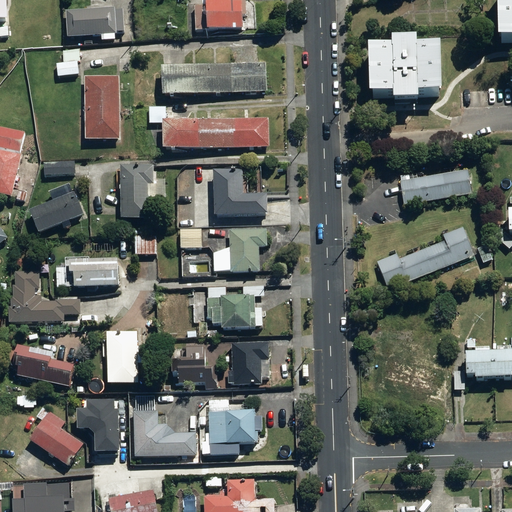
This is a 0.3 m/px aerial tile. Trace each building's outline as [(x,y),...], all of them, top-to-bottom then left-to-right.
[(0,0),(0,42),(0,39),(0,24),(13,24),(10,0),(0,0)] [(205,7),(197,8),(198,32),(212,32),(212,34),(247,32),(246,17),(249,17),(248,0),(220,2),(220,0),(209,0),(210,2),(205,3),(205,7)] [(511,0),(501,0),(503,44),(511,43),(511,0)] [(118,10),(68,13),(70,39),(119,37),(119,34),(127,33),(126,12),(118,12),(118,10)] [(393,46),(374,47),(374,51),(372,51),(374,99),(398,99),(398,103),(426,103),(426,98),(440,97),(443,95),(448,95),(447,45),(423,46),(423,39),(398,39),(398,43),(393,46)] [(80,63),(58,66),(60,80),(81,77),(80,63)] [(268,65),(166,70),(167,100),(270,94),(268,65)] [(121,78),(87,78),(89,143),(123,143),(121,78)] [(168,108),(151,108),(151,125),(166,125),(167,152),(272,149),(271,119),(168,122),(168,108)] [(27,134),(0,127),(0,149),(22,155),(27,134)] [(25,157),(0,151),(0,195),(15,199),(25,157)] [(77,164),(45,165),(45,178),(78,177),(77,164)] [(156,166),(123,167),(124,221),(151,220),(150,187),(156,186),(156,166)] [(245,171),(216,172),(218,219),(271,217),(270,196),(246,196),(245,171)] [(470,171),(401,182),(406,207),(474,195),(470,171)] [(54,203),(33,212),(42,235),(87,216),(78,194),(76,194),(74,189),(52,198),(54,203)] [(0,248),(11,241),(0,226),(0,248)] [(378,264),(389,292),(477,257),(465,229),(445,237),(447,242),(401,260),(399,256),(378,264)] [(204,230),(182,231),(183,250),(204,250),(204,230)] [(269,230),(232,231),(233,250),(215,255),(216,274),(233,274),(233,276),(263,275),(262,250),(270,250),(269,230)] [(511,250),(511,237),(503,230),(496,239),(511,251),(511,250)] [(159,237),(137,238),(138,257),(160,256),(159,237)] [(490,246),(479,250),(485,265),(496,261),(490,246)] [(92,260),(68,261),(69,268),(58,268),(59,290),(78,289),(78,290),(123,288),(122,261),(92,262),(92,260)] [(13,309),(10,309),(11,324),(67,323),(66,317),(83,316),(82,301),(44,303),(43,298),(38,298),(38,291),(42,291),(42,273),(17,274),(17,288),(15,288),(15,299),(13,299),(13,309)] [(229,288),(209,289),(211,327),(225,326),(225,331),(266,330),(265,311),(258,311),(258,299),(266,298),(266,287),(245,288),(245,297),(229,298),(229,288)] [(414,329),(393,329),(394,342),(414,342),(414,329)] [(139,333),(110,334),(112,386),(142,385),(141,365),(151,365),(150,348),(140,349),(139,333)] [(271,344),(233,345),(235,388),(264,387),(264,380),(272,380),(271,344)] [(56,354),(20,346),(13,376),(72,389),(77,366),(54,361),(56,354)] [(477,354),(468,354),(469,378),(477,378),(478,381),(511,380),(511,347),(496,348),(496,353),(492,354),(491,348),(477,349),(477,354)] [(185,360),(174,360),(175,378),(182,378),(182,386),(207,385),(207,391),(219,391),(219,389),(220,388),(219,369),(211,370),(210,349),(184,350),(185,360)] [(446,368),(393,354),(386,380),(392,382),(389,392),(407,397),(409,389),(417,392),(418,389),(439,395),(446,368)] [(467,392),(467,373),(455,373),(456,392),(467,392)] [(37,396),(19,395),(19,409),(37,410),(37,396)] [(90,412),(81,413),(81,432),(93,432),(99,438),(99,455),(123,455),(122,413),(118,413),(118,403),(90,404),(90,412)] [(45,423),(32,442),(71,469),(87,447),(63,431),(67,424),(52,413),(51,414),(44,409),(38,418),(45,423)] [(257,412),(212,414),(214,458),(243,457),(242,446),(261,445),(261,434),(266,433),(265,418),(257,419),(257,412)] [(160,413),(136,413),(137,459),(198,458),(198,435),(177,435),(177,434),(170,428),(170,426),(160,426),(160,413)] [(230,498),(207,499),(207,511),(278,511),(278,501),(257,502),(256,481),(230,482),(230,498)] [(69,511),(69,510),(75,510),(74,498),(70,498),(69,483),(47,484),(47,482),(23,483),(24,497),(12,498),(12,511),(69,511)] [(155,492),(111,500),(113,511),(160,511),(159,506),(155,492)]
